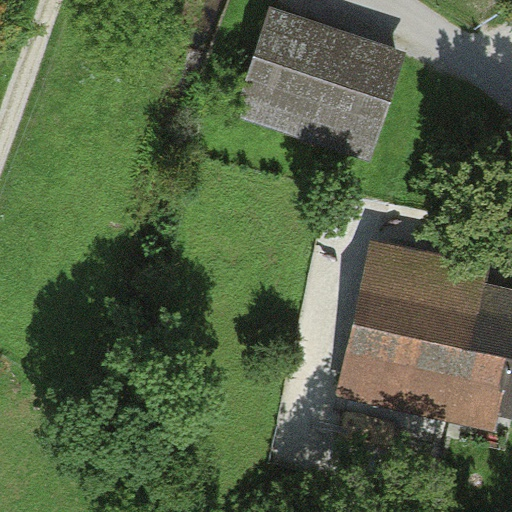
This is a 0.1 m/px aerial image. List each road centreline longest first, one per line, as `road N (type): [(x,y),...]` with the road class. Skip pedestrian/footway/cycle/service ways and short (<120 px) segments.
road 1 (track): [(56,0),(0,160)]
road 2 (unclassified): [(376,0),(511,75)]
